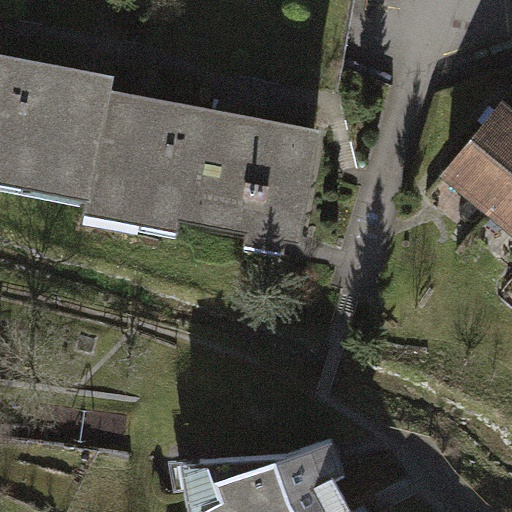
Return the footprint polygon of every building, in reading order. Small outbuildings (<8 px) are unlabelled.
[(0,164),(87,179),(102,88),(105,71),(0,53),(0,164)] [(319,124),(102,88),(87,179),(84,196),(301,231),(319,124)] [(442,170),(490,210),(511,183),(511,116),(496,104),(442,170)] [(511,183),(490,210),(511,227),(511,183)] [(192,511),(350,511),(336,483),(345,467),(335,439),(286,453),(197,461),(199,483),(180,484),(192,511)]
